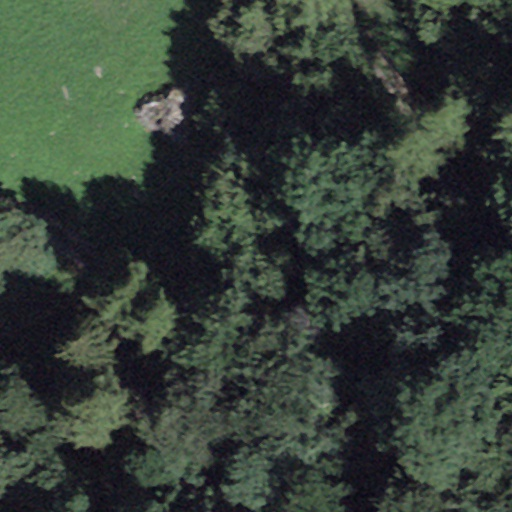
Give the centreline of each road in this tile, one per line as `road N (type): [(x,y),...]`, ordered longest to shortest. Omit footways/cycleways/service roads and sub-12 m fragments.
road 1 (track): [(201,511),(91,262),(0,204)]
road 2 (track): [(311,0),(373,60),(453,188),(485,214),(511,204)]
road 3 (track): [(511,158),(450,72),(414,0)]
